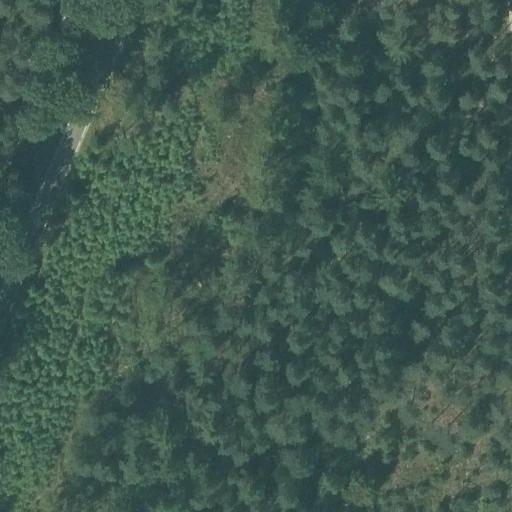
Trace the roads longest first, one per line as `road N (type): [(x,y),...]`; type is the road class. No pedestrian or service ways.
road 1 (tertiary): [(0,311),(129,0)]
road 2 (unknown): [(0,152),(63,0)]
